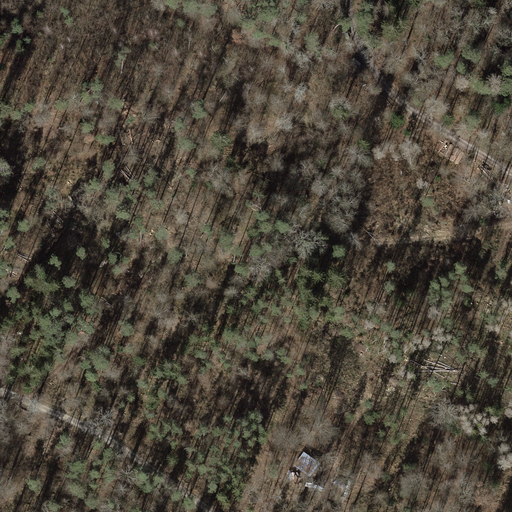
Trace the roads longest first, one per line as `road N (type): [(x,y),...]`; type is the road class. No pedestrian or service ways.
road 1 (track): [(0,390),(128,446),(218,511)]
road 2 (track): [(348,0),(366,60),(402,107),(511,173)]
road 3 (track): [(238,511),(306,379)]
